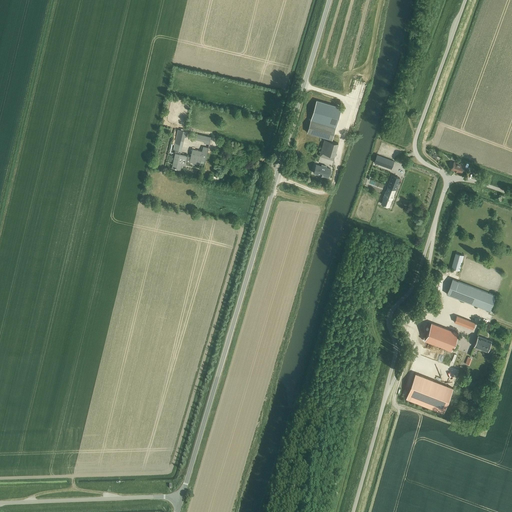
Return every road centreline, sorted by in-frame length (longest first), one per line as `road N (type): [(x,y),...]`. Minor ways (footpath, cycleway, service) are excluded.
road 1 (unclassified): [(181,496),(328,0)]
road 2 (unclassified): [(352,511),(396,347),(390,311),(413,287),(450,173)]
road 3 (unclassified): [(450,173),(418,159),(414,148),(465,0)]
road 4 (unclassified): [(0,503),(181,496)]
road 5 (unknown): [(426,249),(422,323),(393,389)]
